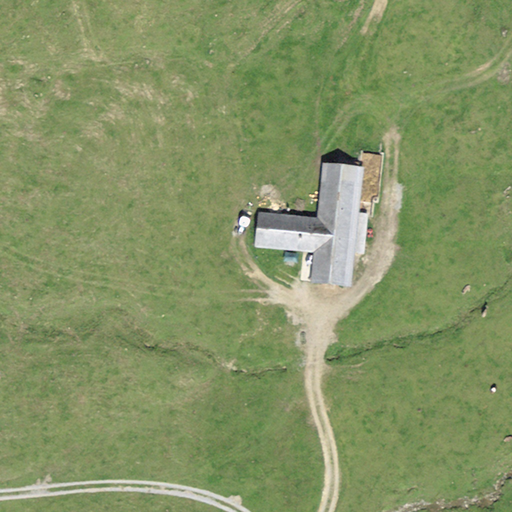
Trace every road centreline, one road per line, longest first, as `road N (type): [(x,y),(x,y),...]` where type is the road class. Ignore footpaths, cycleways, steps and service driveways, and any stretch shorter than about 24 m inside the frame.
road 1 (track): [(511,40),(483,64),(429,86),(404,117),(376,269),(324,321)]
road 2 (track): [(239,511),(165,487),(0,493)]
road 3 (track): [(327,511),(334,497),(315,366),(324,321)]
